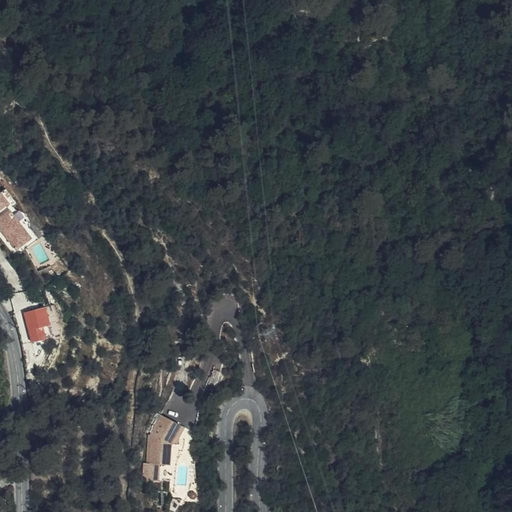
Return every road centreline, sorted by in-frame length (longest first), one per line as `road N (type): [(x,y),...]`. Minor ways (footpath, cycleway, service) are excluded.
road 1 (unclassified): [(260,511),(260,416),(248,403),(230,409),(222,511)]
road 2 (unclassified): [(26,511),(20,421),(0,317)]
